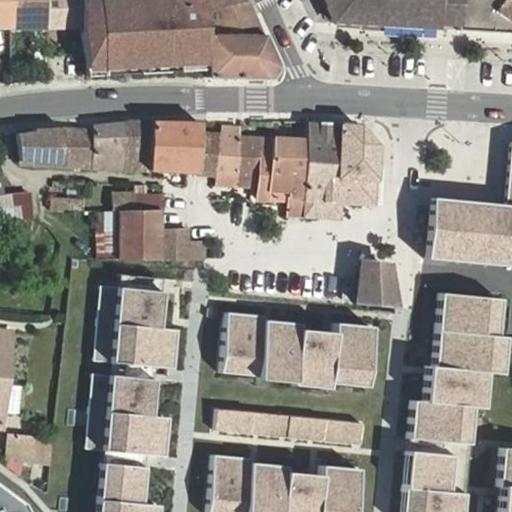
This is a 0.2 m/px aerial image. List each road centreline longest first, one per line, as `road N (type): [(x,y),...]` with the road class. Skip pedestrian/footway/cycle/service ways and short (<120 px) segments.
road 1 (tertiary): [(314,94),(101,99),(0,115)]
road 2 (residential): [(388,95),(387,225),(281,256)]
road 3 (tertiary): [(511,102),(388,95)]
